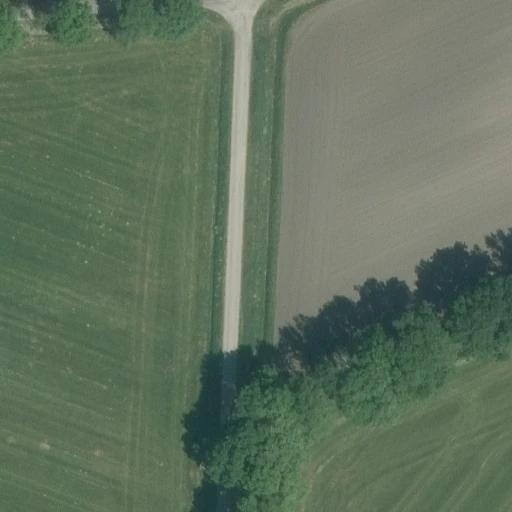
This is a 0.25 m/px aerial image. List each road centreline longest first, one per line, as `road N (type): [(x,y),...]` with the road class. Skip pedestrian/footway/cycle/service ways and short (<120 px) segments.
road 1 (unclassified): [(223,511),(244,0)]
road 2 (unclassified): [(0,15),(168,0)]
